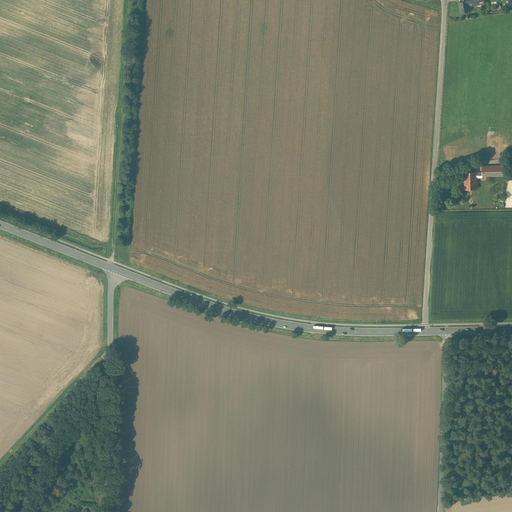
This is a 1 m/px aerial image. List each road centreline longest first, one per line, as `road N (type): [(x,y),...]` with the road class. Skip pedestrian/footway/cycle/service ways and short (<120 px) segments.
road 1 (secondary): [(0,224),(234,313),(322,329),(424,331)]
road 2 (unclassified): [(424,331),(445,0)]
road 3 (track): [(110,267),(127,0)]
road 4 (unclassified): [(440,511),(446,330)]
